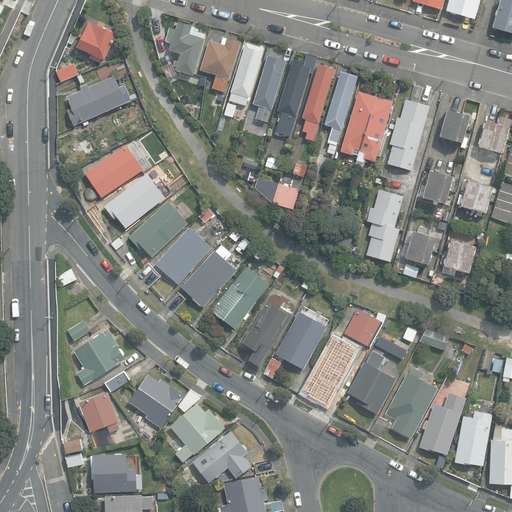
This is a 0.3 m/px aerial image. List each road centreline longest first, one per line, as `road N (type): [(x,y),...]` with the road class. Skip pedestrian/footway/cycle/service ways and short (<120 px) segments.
road 1 (residential): [(300,428),(205,370),(137,313),(47,212),(28,204)]
road 2 (residential): [(241,0),(511,72)]
road 3 (residential): [(28,204),(32,418),(22,467)]
road 4 (residential): [(59,0),(29,73),(28,204)]
road 5 (residential): [(429,493),(300,428)]
